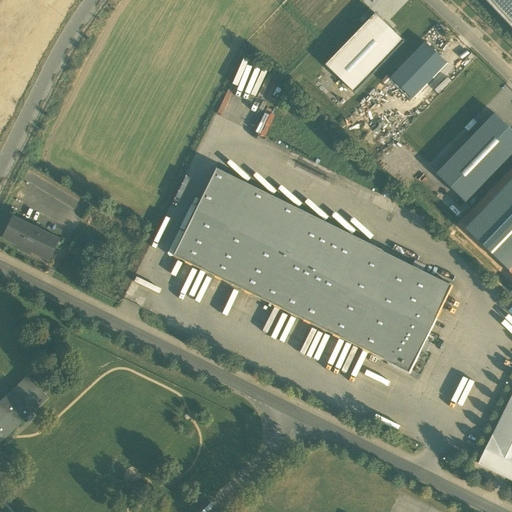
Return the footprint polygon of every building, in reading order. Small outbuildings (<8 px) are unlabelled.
[(511,0),(485,0),(511,28),(511,0)] [(376,14),(326,66),(355,94),(405,42),(376,14)] [(438,32),(426,43),(440,57),(451,45),(438,32)] [(447,63),(425,43),(391,79),(413,99),(447,63)] [(259,133),(265,136),(274,115),(267,112),(259,133)] [(511,130),(495,114),(445,166),(474,194),(511,154),(511,130)] [(466,203),(474,194),(445,166),(437,175),(466,203)] [(172,257),(389,364),(411,320),(432,330),(453,287),(215,170),(172,257)] [(511,178),(465,228),(508,270),(511,266),(511,178)] [(181,182),(170,203),(178,207),(189,186),(181,182)] [(162,214),(153,239),(160,242),(169,216),(162,214)] [(30,252),(49,261),(59,241),(11,218),(1,238),(20,247),(23,249),(22,251),(26,253),(27,250),(30,252)] [(410,374),(432,330),(411,320),(389,364),(410,374)] [(462,408),(473,381),(431,365),(420,392),(462,408)] [(0,444),(26,419),(29,416),(47,399),(27,377),(0,403),(0,444)] [(511,399),(480,464),(511,480),(511,399)]
